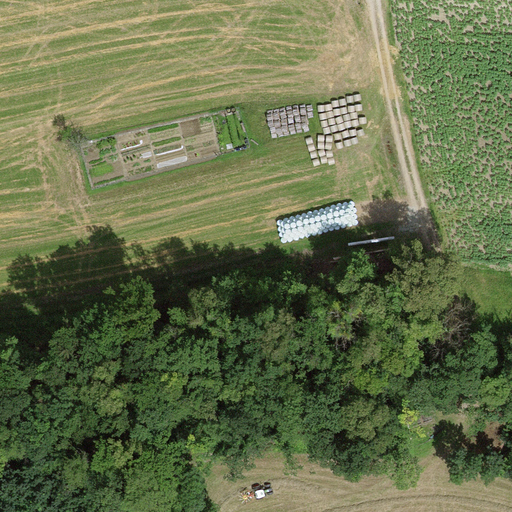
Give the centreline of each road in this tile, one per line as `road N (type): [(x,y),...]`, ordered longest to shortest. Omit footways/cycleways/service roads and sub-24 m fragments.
road 1 (track): [(375,0),(435,281),(486,434)]
road 2 (track): [(467,388),(448,439),(334,511)]
